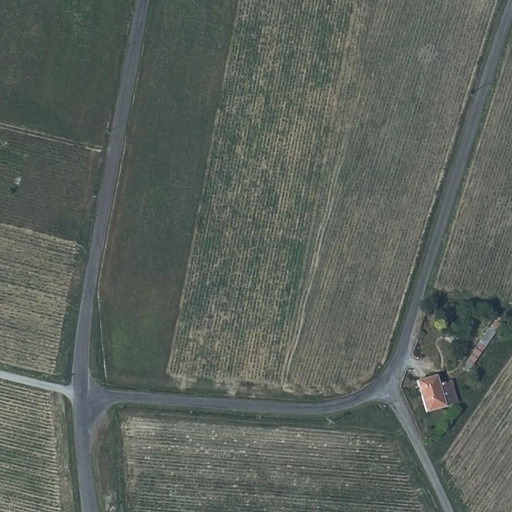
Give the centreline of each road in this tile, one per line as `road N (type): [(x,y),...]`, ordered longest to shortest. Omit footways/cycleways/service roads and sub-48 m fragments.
road 1 (unclassified): [(511,7),(385,382),(341,407),(81,392)]
road 2 (unclassified): [(144,0),(96,239),(81,392)]
road 3 (unclassified): [(81,392),(92,511)]
